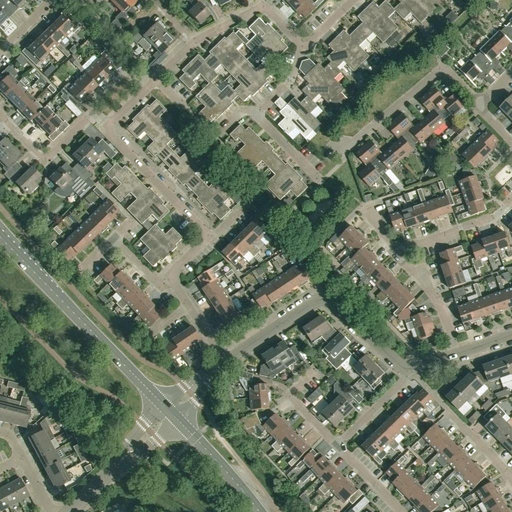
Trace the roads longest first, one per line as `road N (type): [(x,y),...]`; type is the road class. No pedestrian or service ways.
road 1 (tertiary): [(170,412),(0,237)]
road 2 (residential): [(226,362),(320,300),(411,369)]
road 3 (residential): [(342,148),(440,70),(480,104)]
road 4 (residential): [(205,240),(108,125)]
road 5 (residential): [(108,125),(94,112),(49,158),(0,115)]
road 6 (residential): [(170,412),(68,511)]
road 7 (tertiary): [(258,511),(170,412)]
road 8 (residential): [(395,253),(493,217),(511,199)]
road 9 (residential): [(457,354),(438,300),(395,253)]
road 10 (residential): [(108,125),(194,41)]
